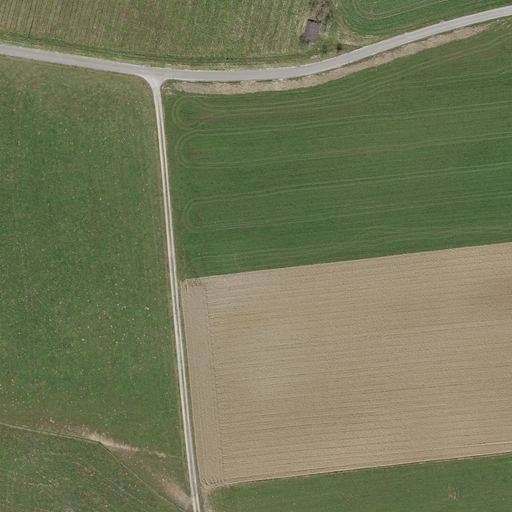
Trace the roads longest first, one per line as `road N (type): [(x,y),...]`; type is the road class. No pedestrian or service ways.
road 1 (residential): [(511,9),(264,79),(162,75),(0,50)]
road 2 (track): [(162,75),(204,511)]
